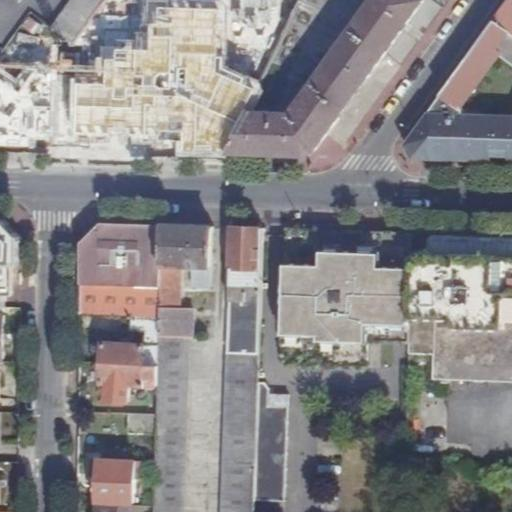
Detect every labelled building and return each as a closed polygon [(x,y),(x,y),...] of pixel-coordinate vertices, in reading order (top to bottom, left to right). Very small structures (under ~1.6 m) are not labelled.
[(106,0),(73,0),(53,28),(75,44),(106,0)] [(251,112),(230,153),(281,155),(311,156),(319,151),(387,56),(427,0),(376,0),(295,114),(256,115),(251,112)] [(511,0),(496,22),(511,33),(511,0)] [(194,46),(231,76),(262,38),(225,8),(194,46)] [(13,39),(26,49),(46,22),(33,12),(13,39)] [(511,33),(496,22),(408,145),(415,159),(459,160),(493,162),(496,114),(466,113),(466,108),(464,107),(502,55),(511,61),(511,33)] [(138,52),(128,68),(113,58),(85,100),(136,134),(163,93),(152,86),(164,69),(138,52)] [(12,64),(0,77),(0,114),(11,124),(41,91),(12,64)] [(5,220),(0,219),(0,307),(6,307),(5,294),(20,294),(22,236),(5,220)] [(83,242),(81,315),(95,315),(123,316),(149,318),(161,318),(164,226),(136,225),(100,223),(83,242)] [(214,227),(164,226),(161,318),(160,328),(159,366),(158,407),(158,415),(157,435),(155,506),(155,511),(185,511),(190,348),(193,348),(195,310),(181,309),(182,267),(195,267),(195,287),(211,287),(214,227)] [(264,229),(234,228),(223,511),(254,511),(255,501),(259,382),(264,229)] [(324,248),(350,249),(350,232),(328,231),(323,236),(315,236),(312,231),(289,230),(288,262),(323,264),(324,248)] [(364,249),(365,232),(350,232),(350,249),(364,249)] [(384,266),(414,268),(415,255),(415,234),(398,233),(394,238),(388,238),(382,233),(365,232),(364,249),(384,249),(384,266)] [(450,379),(511,381),(511,239),(504,239),(500,242),(486,242),(482,238),(470,237),(465,241),(450,241),(447,235),(435,235),(429,240),(429,255),(415,255),(414,268),(412,324),(412,343),(412,353),(437,354),(436,378),(450,379)] [(286,338),(369,341),(387,342),(387,324),(412,324),(414,268),(384,266),(384,249),(364,249),(350,249),(324,248),(323,264),(288,262),(286,338)] [(123,316),(95,315),(95,328),(122,329),(123,316)] [(160,328),(161,318),(149,318),(150,328),(160,328)] [(387,342),(412,343),(412,324),(387,324),(387,342)] [(369,341),(286,338),(285,364),(369,368),(369,341)] [(106,343),(105,363),(146,365),(148,345),(106,343)] [(148,345),(146,365),(154,365),(155,345),(148,345)] [(146,365),(105,363),(104,384),(146,385),(146,365)] [(146,365),(146,385),(154,385),(154,365),(146,365)] [(511,381),(450,379),(448,444),(472,445),(472,469),(511,471),(511,381)] [(269,406),(269,395),(270,389),(266,383),(259,382),(255,501),(285,502),(288,407),(269,406)] [(269,406),(288,407),(289,396),(269,395),(269,406)] [(131,405),(131,414),(158,415),(158,407),(153,407),(153,406),(131,405)] [(158,415),(131,414),(130,434),(157,435),(158,415)] [(142,462),(100,460),(99,502),(136,503),(137,468),(142,468),(142,462)]
